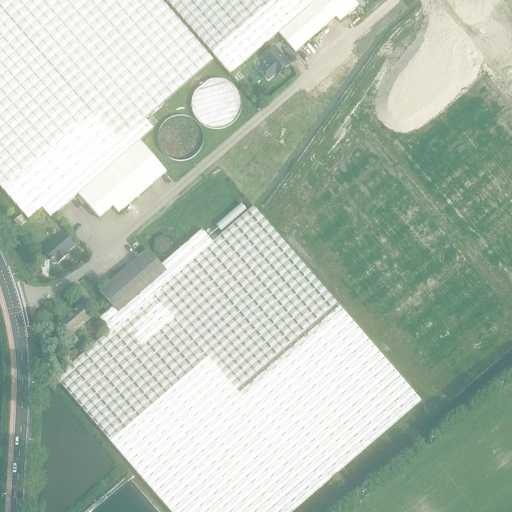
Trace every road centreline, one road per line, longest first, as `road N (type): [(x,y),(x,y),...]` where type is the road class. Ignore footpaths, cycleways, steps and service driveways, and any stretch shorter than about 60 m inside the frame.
road 1 (unclassified): [(14,310),(81,272),(397,0)]
road 2 (tertiary): [(17,511),(24,388),(14,310)]
